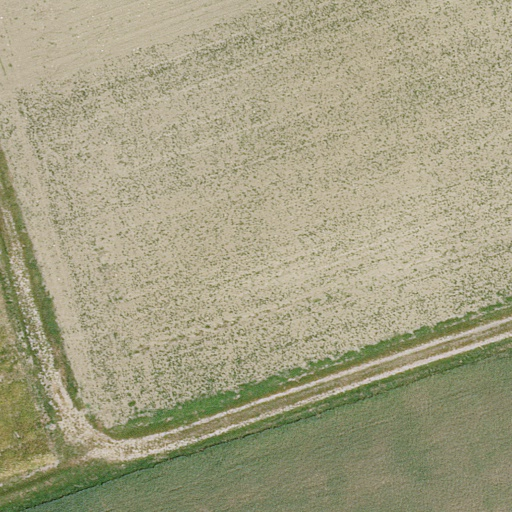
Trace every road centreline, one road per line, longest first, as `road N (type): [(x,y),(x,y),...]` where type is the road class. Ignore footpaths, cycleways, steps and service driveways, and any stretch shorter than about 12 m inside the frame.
road 1 (track): [(511,323),(92,460)]
road 2 (track): [(0,159),(92,460)]
